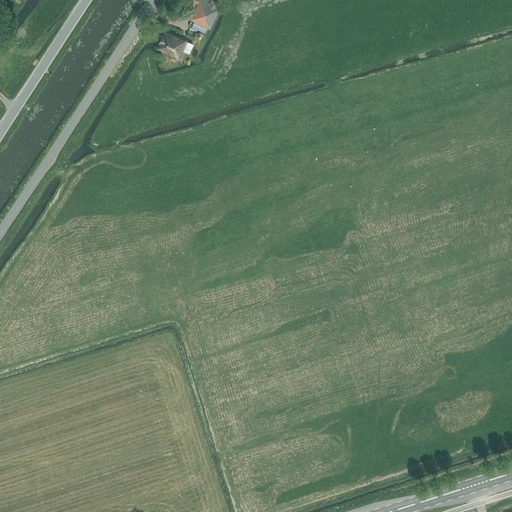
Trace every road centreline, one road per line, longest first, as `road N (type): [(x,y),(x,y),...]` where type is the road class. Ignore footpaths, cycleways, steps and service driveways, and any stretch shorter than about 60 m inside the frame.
road 1 (tertiary): [(0,229),(151,0)]
road 2 (unclassified): [(0,130),(86,0)]
road 3 (primary): [(511,469),(384,511)]
